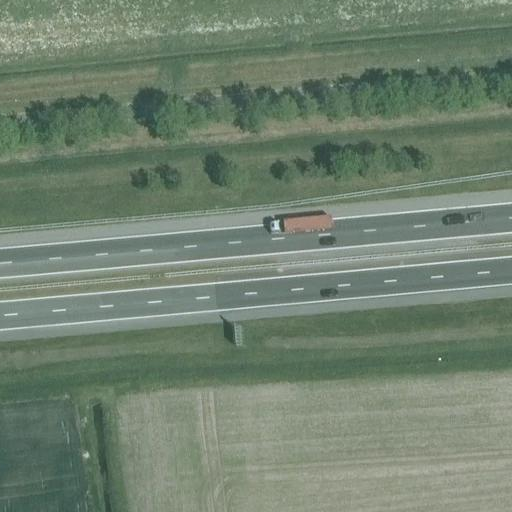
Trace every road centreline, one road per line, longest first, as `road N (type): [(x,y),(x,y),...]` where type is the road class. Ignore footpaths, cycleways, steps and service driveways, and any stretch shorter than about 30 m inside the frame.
road 1 (motorway): [(511,218),(0,264)]
road 2 (unclassified): [(0,119),(511,74)]
road 3 (motorway): [(0,317),(511,274)]
